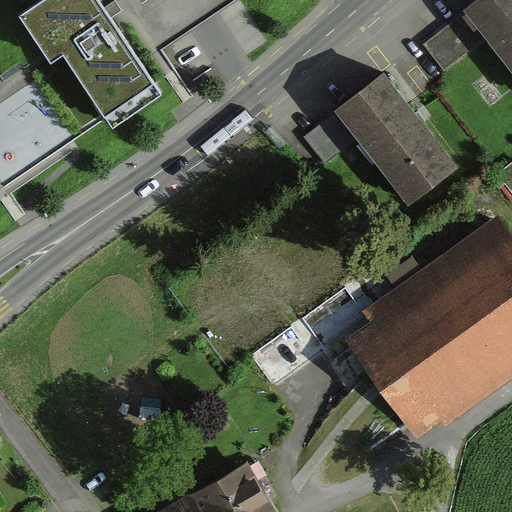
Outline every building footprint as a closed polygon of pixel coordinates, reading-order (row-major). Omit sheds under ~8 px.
[(41,0),(18,16),(50,64),(64,55),(114,129),(164,96),(99,0),(41,0)] [(511,0),(478,0),(466,10),(511,70),(511,0)] [(420,118),(384,73),(337,110),(408,201),(455,163),(420,118)] [(335,111),(306,135),(328,162),(357,138),(335,111)] [(350,275),(254,343),(275,373),(325,337),(357,382),(370,373),(413,433),(435,417),(439,422),(511,370),(511,231),(499,214),(371,305),(350,275)] [(272,511),(245,461),(150,511),(272,511)]
